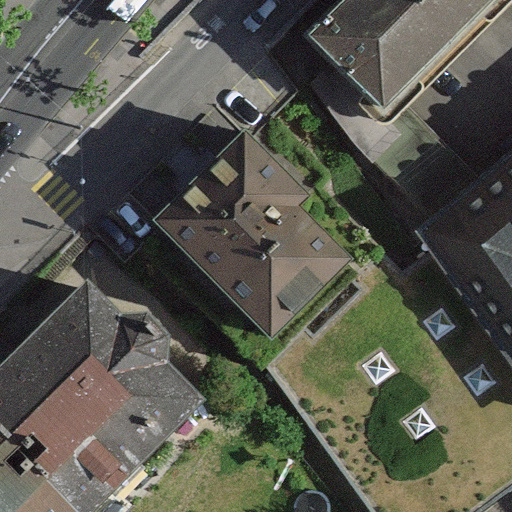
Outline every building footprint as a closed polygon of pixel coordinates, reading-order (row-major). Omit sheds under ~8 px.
[(511,0),(366,0),(373,7),(322,52),(403,143),(511,46),(511,0)] [(308,165),(242,112),(155,199),(272,304),(350,225),(299,178),(308,165)] [(511,179),(423,247),(426,251),(511,362),(511,179)] [(472,511),(511,484),(511,362),(426,251),(403,265),(383,246),(356,276),(365,286),(314,332),(304,323),(271,362),(377,511),(472,511)] [(0,433),(75,511),(141,511),(230,428),(113,307),(0,414),(0,433)] [(0,511),(75,511),(0,433),(0,511)]
